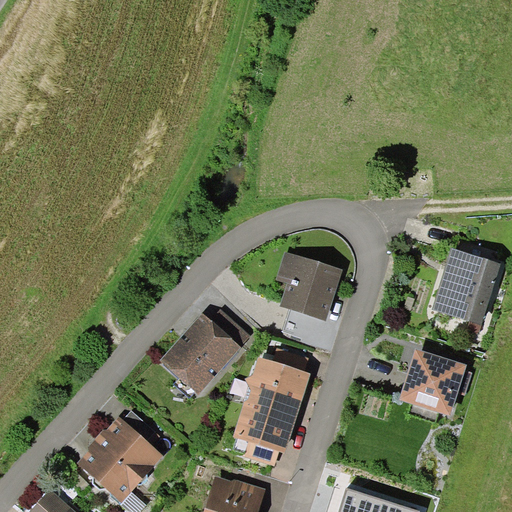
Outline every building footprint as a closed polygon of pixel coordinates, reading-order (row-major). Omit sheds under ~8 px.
[(452,247),(433,309),(482,325),(501,263),(452,247)] [(288,283),(280,306),(327,321),(343,269),(285,251),(276,280),(288,283)] [(203,312),(160,361),(199,395),(251,336),(221,310),(212,320),(203,312)] [(277,348),(273,360),(305,371),(309,359),(277,348)] [(416,349),(399,399),(451,416),(458,394),(465,396),(472,373),(464,371),(466,365),(416,349)] [(251,389),(249,395),(298,411),(310,373),(305,371),(273,360),(258,356),(252,375),(245,379),(251,389)] [(285,452),(298,411),(249,395),(248,400),(245,401),(233,437),(249,441),(279,450),(285,452)] [(123,420),(152,446),(160,437),(131,411),(123,420)] [(132,491),(163,455),(152,446),(123,420),(119,416),(106,431),(104,429),(87,447),(90,449),(77,463),(94,478),(106,488),(122,503),(132,491)] [(274,466),(279,450),(249,441),(244,457),(274,466)] [(258,511),(266,489),(235,478),(233,481),(216,475),(204,511),(258,511)] [(100,489),(106,488),(94,478),(93,484),(100,489)] [(29,511),(66,511),(71,507),(51,488),(29,511)] [(420,511),(421,511),(348,488),(340,511),(420,511)] [(140,511),(146,504),(132,491),(122,503),(120,505),(128,511),(140,511)]
